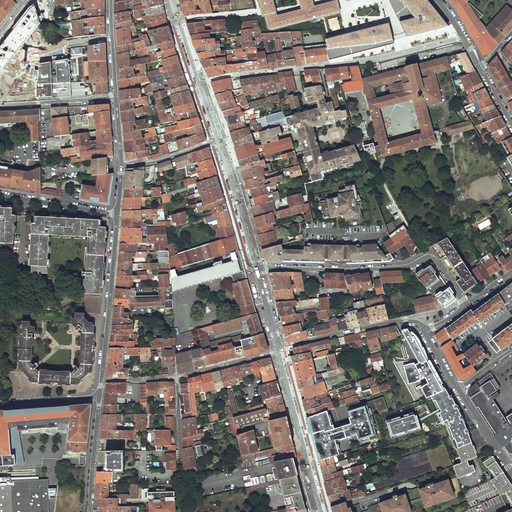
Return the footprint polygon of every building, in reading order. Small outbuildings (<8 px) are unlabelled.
[(9,15),(17,4),(12,0),(0,0),(0,25),(9,15)] [(35,0),(36,4),(38,14),(53,10),(50,3),(49,3),(47,0),(35,0)] [(80,0),(82,7),(73,8),(72,0),(64,0),(65,4),(67,13),(70,13),(104,8),(104,0),(80,0)] [(143,10),(146,9),(149,9),(146,0),(127,0),(115,3),(115,8),(115,14),(130,11),(135,11),(141,10),(143,10)] [(162,0),(146,0),(149,9),(164,5),(162,0)] [(182,10),(185,16),(209,13),(207,0),(196,0),(180,2),(182,10)] [(217,0),(219,12),(229,11),(227,0),(217,0)] [(258,0),(260,6),(263,17),(265,16),(268,28),(271,30),(340,12),(336,0),(313,5),(311,0),(258,0)] [(389,0),(405,32),(407,37),(449,26),(428,0),(347,0),(348,1),(351,0),(389,0)] [(480,20),(468,3),(470,0),(449,0),(453,4),(467,29),(484,58),(486,58),(499,43),(486,27),(480,20)] [(483,16),(468,3),(480,20),(483,16)] [(12,57),(40,21),(38,14),(36,4),(32,8),(8,38),(0,48),(0,101),(1,101),(1,97),(15,96),(31,95),(31,98),(36,98),(37,84),(39,63),(32,64),(31,76),(18,77),(17,75),(12,59),(12,57)] [(486,27),(499,43),(511,28),(511,9),(507,4),(486,27)] [(165,9),(164,5),(149,9),(146,9),(147,16),(165,12),(165,9)] [(104,12),(104,8),(70,13),(72,22),(80,20),(104,17),(104,12)] [(115,19),(116,24),(130,20),(132,20),(130,11),(115,14),(115,19)] [(166,16),(165,12),(147,16),(149,24),(167,19),(166,16)] [(104,17),(80,20),(81,23),(83,23),(84,26),(85,26),(85,23),(88,23),(89,26),(89,28),(104,26),(104,21),(104,17)] [(139,21),(145,20),(144,17),(142,18),(137,19),(136,19),(136,20),(137,23),(138,26),(140,26),(139,21)] [(141,31),(140,32),(137,33),(138,35),(143,33),(147,32),(169,26),(168,23),(167,19),(149,24),(147,24),(148,29),(141,31)] [(203,21),(202,22),(196,22),(187,23),(189,29),(191,35),(205,33),(204,30),(204,26),(212,25),(212,29),(213,32),(225,31),(224,19),(223,19),(212,20),(203,21)] [(80,20),(72,22),(74,37),(105,34),(105,30),(104,26),(89,28),(86,28),(85,26),(84,26),(83,23),(81,23),(80,20)] [(115,30),(116,29),(136,27),(138,26),(137,23),(131,24),(130,20),(116,24),(115,24),(115,27),(115,30)] [(242,29),(259,27),(257,20),(237,22),(238,30),(242,29)] [(326,44),(328,61),(329,61),(395,43),(393,36),(389,22),(326,39),(327,44),(326,44)] [(150,44),(147,35),(144,36),(143,33),(138,35),(138,36),(139,38),(140,41),(144,41),(145,47),(147,46),(173,40),(171,33),(169,26),(147,32),(147,34),(150,34),(152,44),(150,44)] [(135,31),(136,37),(138,36),(138,35),(137,33),(136,27),(116,29),(117,38),(118,46),(131,43),(135,43),(140,41),(139,38),(132,39),(131,32),(135,31)] [(290,31),(279,32),(280,40),(287,39),(288,42),(292,41),(291,39),(290,31)] [(300,31),(290,31),(291,39),(301,38),(300,31)] [(276,56),(270,57),(266,40),(275,40),(277,51),(282,51),(280,40),(279,32),(260,33),(262,39),(264,52),(268,69),(278,68),(276,56)] [(242,35),(237,35),(237,42),(241,41),(253,40),(252,34),(242,35)] [(194,43),(195,46),(220,44),(220,41),(220,40),(215,40),(215,38),(210,38),(193,40),(194,43)] [(174,44),(173,40),(147,46),(148,50),(161,47),(162,51),(175,48),(174,44)] [(144,41),(140,41),(135,43),(136,49),(137,49),(145,47),(144,41)] [(82,48),(71,49),(71,62),(72,63),(83,62),(83,57),(89,57),(89,62),(107,61),(106,57),(106,48),(106,43),(99,44),(99,45),(88,47),(89,54),(83,55),(82,48)] [(118,50),(118,54),(132,50),(131,43),(118,46),(118,50)] [(196,50),(197,53),(222,50),(221,44),(220,44),(195,46),(196,50)] [(320,62),(328,61),(326,44),(309,47),(312,63),(320,62)] [(308,64),(312,63),(309,47),(309,46),(303,47),(303,53),(305,64),(308,64)] [(229,55),(226,55),(225,49),(222,50),(197,53),(199,57),(200,60),(226,57),(248,54),(257,53),(257,50),(257,47),(255,47),(242,48),(235,48),(236,54),(229,54),(229,55)] [(300,53),(303,53),(303,47),(293,48),(293,50),(296,65),(296,67),(299,66),(302,66),(300,53)] [(501,51),(500,52),(511,66),(511,63),(511,62),(511,61),(509,58),(511,56),(511,57),(511,55),(505,47),(501,51)] [(176,51),(175,48),(162,51),(159,52),(149,54),(149,56),(151,62),(162,59),(177,56),(176,51)] [(133,50),(132,50),(118,54),(117,54),(118,62),(130,59),(130,53),(134,52),(133,50)] [(290,66),(296,65),(293,50),(282,52),(285,67),(290,66)] [(259,70),(268,69),(264,52),(257,53),(258,62),(259,70)] [(248,54),(249,62),(258,62),(257,53),(248,54)] [(466,53),(447,57),(449,66),(460,60),(468,74),(476,72),(469,59),(466,53)] [(118,62),(119,69),(146,63),(151,62),(149,56),(130,60),(130,59),(118,62)] [(178,59),(177,56),(162,59),(164,66),(180,63),(178,59)] [(226,57),(200,60),(202,64),(204,68),(226,66),(227,66),(227,65),(226,57)] [(359,66),(348,67),(352,80),(341,82),(342,84),(339,85),(342,94),(364,89),(382,157),(437,142),(427,105),(442,101),(435,74),(450,70),(449,66),(447,57),(419,64),(418,65),(417,64),(412,65),(406,67),(382,74),(380,74),(377,75),(376,70),(371,71),(372,76),(361,79),(359,66)] [(492,62),(487,67),(508,104),(511,101),(511,84),(496,57),(492,62)] [(48,63),(39,63),(37,84),(57,83),(65,83),(70,82),(70,61),(69,61),(50,61),(48,63)] [(108,74),(107,61),(89,62),(90,81),(92,81),(108,80),(108,74)] [(227,73),(259,70),(258,62),(249,62),(227,65),(227,66),(226,66),(204,68),(207,74),(209,78),(224,74),(223,69),(226,69),(227,73)] [(120,75),(120,79),(148,76),(147,72),(146,63),(119,69),(120,75)] [(182,69),(180,63),(164,66),(159,67),(159,69),(160,71),(165,69),(168,69),(169,73),(166,74),(161,75),(161,74),(148,77),(149,80),(150,83),(151,83),(163,80),(167,79),(184,75),(182,69)] [(338,68),(339,69),(342,79),(342,80),(350,79),(347,67),(343,67),(338,68)] [(331,69),(325,69),(328,85),(334,84),(333,80),(331,69)] [(333,69),(331,69),(333,80),(342,79),(339,69),(333,69)] [(304,70),(305,78),(311,77),(312,84),(322,83),(319,70),(311,70),(304,70)] [(288,72),(283,73),(286,85),(288,92),(291,91),(290,89),(293,88),(294,91),(296,91),(292,72),(288,72)] [(465,91),(473,88),(475,93),(485,88),(476,72),(468,74),(461,77),(465,91)] [(278,73),(278,75),(281,86),(286,85),(283,73),(281,73),(278,73)] [(185,79),(184,75),(167,79),(169,87),(165,88),(165,90),(169,89),(187,85),(185,79)] [(276,75),(274,76),(278,91),(278,92),(283,91),(281,86),(278,75),(276,75)] [(132,87),(131,82),(149,80),(148,77),(148,76),(120,79),(119,79),(120,91),(135,89),(134,87),(132,87)] [(265,77),(257,78),(261,93),(261,96),(278,91),(274,76),(265,77)] [(233,88),(230,78),(214,82),(211,83),(214,89),(216,95),(231,92),(239,90),(243,89),(240,80),(236,80),(234,77),(231,78),(235,88),(233,88)] [(248,79),(240,80),(243,89),(246,97),(261,93),(257,78),(248,79)] [(97,92),(92,92),(93,96),(108,95),(109,92),(108,87),(108,80),(92,81),(92,85),(96,85),(97,92)] [(151,83),(153,90),(165,88),(163,80),(151,83)] [(57,83),(37,84),(36,98),(39,98),(39,99),(40,99),(42,99),(42,96),(52,96),(57,96),(57,92),(57,83)] [(65,83),(57,83),(57,92),(62,92),(65,92),(65,83)] [(147,86),(147,87),(145,87),(146,93),(153,91),(153,90),(151,83),(150,83),(147,86)] [(296,114),(285,117),(287,123),(288,128),(295,132),(298,131),(299,135),(301,143),(303,149),(305,156),(308,167),(312,182),(327,178),(326,177),(325,172),(334,169),(340,167),(346,165),(350,164),(355,163),(362,161),(360,155),(358,150),(356,145),(346,148),(335,151),(330,153),(325,154),(321,155),(314,129),(317,128),(323,126),(327,125),(339,122),(349,119),(346,109),(342,110),(335,111),(334,107),(333,103),(326,104),(320,84),(306,87),(308,93),(306,93),(308,100),(310,110),(309,111),(304,112),(301,113),(296,114)] [(188,88),(187,85),(169,89),(170,90),(165,91),(166,96),(170,95),(189,91),(188,88)] [(120,96),(120,101),(141,98),(140,88),(135,89),(120,91),(120,96)] [(470,105),(475,103),(490,97),(485,88),(475,93),(472,94),(471,94),(469,95),(467,96),(470,105)] [(241,96),(236,97),(237,99),(238,98),(246,97),(243,89),(239,90),(241,96)] [(165,91),(165,90),(154,93),(156,97),(156,98),(162,97),(166,96),(165,91)] [(191,97),(189,91),(170,95),(173,105),(166,107),(166,109),(169,108),(193,103),(191,97)] [(217,99),(219,103),(234,100),(231,92),(216,95),(217,99)] [(291,94),(288,94),(292,108),(300,106),(298,97),(293,98),(292,94),(291,95),(291,94)] [(264,100),(266,106),(281,101),(280,99),(279,96),(264,100)] [(133,106),(147,102),(146,97),(141,98),(120,101),(121,106),(121,111),(133,109),(133,106)] [(156,98),(159,111),(162,110),(165,109),(162,97),(156,98)] [(249,104),(246,97),(238,98),(241,106),(249,104)] [(494,104),(490,97),(475,103),(478,111),(479,110),(494,104)] [(221,107),(223,111),(238,107),(235,99),(234,100),(219,103),(221,107)] [(266,106),(264,100),(249,104),(250,107),(251,110),(252,109),(266,106)] [(166,114),(163,115),(162,110),(159,111),(158,111),(159,119),(169,117),(171,116),(179,115),(183,114),(196,111),(194,106),(193,103),(169,108),(170,112),(166,113),(166,114)] [(110,104),(109,104),(93,105),(88,105),(89,114),(96,113),(110,112),(110,104)] [(224,114),(225,117),(227,116),(241,112),(240,109),(250,107),(249,104),(241,106),(238,107),(223,111),(224,114)] [(497,109),(494,104),(479,110),(482,116),(497,109)] [(59,107),(52,108),(53,118),(68,116),(67,107),(59,107)] [(143,107),(133,109),(121,111),(121,117),(122,123),(123,123),(124,134),(140,130),(147,128),(145,119),(133,121),(132,115),(144,113),(144,112),(143,107)] [(0,123),(28,124),(28,142),(38,142),(38,159),(34,159),(35,162),(41,162),(41,109),(12,111),(11,111),(0,111),(0,123)] [(252,109),(251,110),(241,112),(227,116),(228,121),(229,125),(244,122),(250,120),(255,119),(252,109)] [(481,119),(483,123),(500,117),(497,109),(482,116),(477,118),(478,120),(481,119)] [(285,117),(283,110),(266,115),(270,128),(281,125),(287,123),(285,117)] [(197,114),(196,111),(183,114),(185,120),(198,117),(197,114)] [(68,116),(53,118),(54,125),(69,123),(68,116)] [(110,117),(96,119),(98,131),(99,131),(110,130),(111,130),(112,129),(111,124),(110,124),(109,119),(111,119),(111,117),(110,117)] [(172,126),(174,131),(201,126),(200,121),(198,117),(185,120),(180,121),(173,122),(174,126),(172,126)] [(485,127),(490,125),(494,133),(506,128),(500,117),(483,123),(485,127)] [(447,125),(449,134),(474,127),(470,120),(469,119),(466,120),(447,125)] [(229,129),(230,133),(246,128),(244,122),(229,125),(228,125),(229,129)] [(69,123),(54,125),(55,137),(70,135),(70,130),(67,131),(67,126),(69,126),(69,123)] [(265,126),(261,128),(260,124),(258,124),(254,126),(256,132),(260,131),(266,129),(265,126)] [(266,129),(260,131),(264,145),(268,144),(267,141),(271,140),(272,142),(278,141),(276,135),(283,133),(281,125),(270,128),(266,129)] [(150,132),(147,133),(147,136),(157,134),(154,126),(148,128),(150,132)] [(165,133),(163,133),(164,136),(165,143),(172,142),(171,137),(190,133),(191,137),(204,133),(202,130),(201,126),(174,131),(165,133)] [(232,137),(233,141),(251,133),(249,127),(246,128),(230,133),(232,137)] [(509,132),(506,128),(494,133),(493,134),(495,137),(509,132)] [(88,133),(72,135),(74,148),(112,143),(111,136),(111,134),(110,134),(110,130),(99,131),(99,136),(97,136),(96,131),(89,132),(90,141),(89,141),(88,133)] [(125,137),(125,141),(142,137),(140,130),(124,134),(125,137)] [(511,138),(509,132),(495,137),(498,143),(502,141),(511,138)] [(174,143),(177,142),(179,150),(189,147),(206,141),(205,137),(204,133),(191,137),(174,141),(174,143)] [(235,147),(253,144),(255,144),(251,133),(233,141),(234,144),(235,147)] [(149,141),(149,142),(158,140),(157,134),(147,136),(142,137),(125,141),(124,141),(125,146),(126,152),(133,151),(134,152),(148,151),(147,147),(145,148),(145,143),(144,144),(144,141),(149,141)] [(262,145),(254,148),(253,144),(235,147),(237,154),(239,161),(258,155),(256,150),(263,148),(264,153),(266,160),(269,159),(275,157),(275,153),(294,147),(291,137),(278,141),(272,142),(268,144),(264,145),(263,143),(261,144),(262,145)] [(511,155),(511,138),(502,141),(510,156),(511,155)] [(171,144),(173,143),(173,141),(172,142),(165,143),(159,145),(160,148),(162,155),(169,153),(167,146),(171,145),(171,144)] [(373,141),(363,143),(365,155),(375,152),(373,141)] [(113,150),(112,143),(74,148),(72,148),(61,149),(62,158),(70,157),(70,163),(92,160),(107,158),(114,157),(113,150)] [(490,146),(486,147),(493,159),(497,157),(490,146)] [(158,149),(158,153),(149,156),(149,159),(162,155),(160,148),(158,149)] [(210,150),(209,148),(197,152),(198,157),(210,153),(210,150)] [(127,161),(149,156),(149,151),(148,151),(134,152),(133,151),(126,152),(125,152),(126,161),(127,161)] [(210,153),(198,157),(197,152),(193,153),(196,164),(198,163),(199,163),(212,158),(211,156),(210,153)] [(193,153),(188,155),(191,165),(196,164),(193,153)] [(264,159),(260,160),(259,155),(258,155),(239,161),(240,164),(241,168),(266,160),(264,153),(263,153),(264,159)] [(188,155),(158,165),(159,173),(159,172),(189,166),(191,165),(188,155)] [(98,175),(107,174),(107,164),(107,158),(92,160),(92,176),(98,175)] [(213,161),(212,158),(199,163),(200,167),(213,163),(213,161)] [(241,170),(242,172),(266,165),(265,162),(270,160),(269,159),(266,160),(241,168),(241,170)] [(0,186),(49,195),(48,189),(45,189),(41,191),(41,170),(32,173),(16,171),(16,173),(9,171),(10,165),(0,163),(0,186)] [(214,165),(213,163),(200,167),(201,168),(200,168),(199,167),(195,168),(196,172),(190,173),(191,175),(200,172),(215,167),(214,165)] [(262,168),(271,166),(270,163),(266,165),(242,172),(243,177),(244,181),(264,175),(269,174),(268,171),(263,173),(262,168)] [(216,172),(215,167),(200,172),(203,182),(217,177),(218,177),(216,172)] [(125,190),(143,189),(143,184),(133,185),(134,168),(127,169),(126,180),(125,190)] [(303,175),(301,170),(293,172),(270,179),(271,184),(277,182),(283,181),(294,178),(295,177),(303,175)] [(107,174),(98,175),(97,187),(83,185),(83,188),(81,200),(110,204),(111,203),(114,173),(107,174)] [(245,183),(246,185),(263,181),(265,180),(264,175),(244,181),(245,183)] [(218,182),(217,177),(203,182),(198,183),(201,193),(219,186),(218,182)] [(59,181),(55,181),(58,191),(48,189),(49,195),(62,197),(59,181)] [(246,188),(247,190),(251,189),(264,186),(263,181),(246,185),(246,188)] [(251,189),(253,198),(274,193),(274,190),(266,192),(265,189),(278,186),(278,185),(277,182),(271,184),(264,186),(251,189)] [(326,202),(321,203),(324,217),(329,216),(329,218),(343,214),(345,222),(352,220),(353,223),(363,221),(359,205),(355,205),(354,200),(358,200),(355,184),(345,186),(345,188),(338,190),(340,197),(325,200),(326,202)] [(203,202),(190,206),(191,209),(223,199),(221,192),(219,186),(201,193),(198,194),(196,194),(187,197),(189,200),(202,196),(203,202)] [(162,195),(161,188),(157,188),(151,188),(152,197),(162,196),(162,195)] [(143,191),(147,190),(147,189),(143,189),(125,190),(124,195),(124,199),(142,198),(143,191)] [(250,203),(251,207),(273,201),(281,199),(279,192),(274,193),(253,198),(249,199),(250,203)] [(307,195),(303,196),(302,193),(287,197),(290,208),(309,203),(307,195)] [(146,198),(151,198),(151,197),(142,198),(124,199),(123,205),(123,210),(140,209),(141,200),(146,199),(146,198)] [(212,212),(206,215),(206,217),(218,213),(216,207),(225,204),(224,202),(223,199),(191,209),(193,213),(211,208),(212,212)] [(253,213),(254,218),(276,212),(273,201),(251,207),(253,213)] [(280,217),(305,210),(306,215),(311,214),(309,203),(290,208),(276,212),(254,218),(256,223),(257,228),(275,223),(276,223),(274,216),(279,215),(280,217)] [(226,204),(225,204),(216,207),(218,213),(227,210),(226,207),(226,204)] [(12,208),(0,207),(0,242),(13,243),(15,215),(12,214),(12,208)] [(141,213),(145,213),(145,218),(153,218),(153,224),(153,227),(165,227),(165,224),(164,220),(157,220),(157,209),(140,209),(123,210),(123,214),(122,217),(135,217),(136,219),(141,219),(141,213)] [(212,228),(211,228),(212,231),(216,230),(232,225),(230,218),(227,210),(218,213),(206,217),(204,217),(206,223),(216,220),(218,224),(211,226),(212,228)] [(175,227),(186,223),(184,218),(186,217),(184,211),(171,215),(175,227)] [(490,215),(471,225),(474,230),(488,223),(493,220),(490,215)] [(100,220),(36,216),(36,223),(32,223),(29,272),(46,273),(49,234),(88,236),(84,292),(100,293),(100,286),(103,287),(104,263),(107,228),(100,228),(100,220)] [(122,223),(121,228),(147,227),(153,227),(153,224),(142,224),(141,219),(136,219),(135,217),(122,217),(122,223)] [(385,224),(390,235),(396,231),(392,222),(385,224)] [(273,225),(275,225),(275,223),(257,228),(258,232),(259,235),(279,229),(289,227),(288,224),(278,226),(278,227),(273,228),(273,225)] [(233,230),(232,225),(216,230),(220,240),(235,236),(233,230)] [(382,241),(390,253),(390,254),(404,244),(412,256),(416,254),(414,251),(417,247),(404,225),(396,231),(390,235),(382,241)] [(147,227),(121,228),(121,236),(120,244),(138,243),(147,243),(147,238),(142,238),(142,232),(147,232),(147,227)] [(165,230),(165,227),(153,227),(147,227),(147,232),(147,238),(147,243),(154,243),(167,243),(167,241),(165,230)] [(277,242),(275,234),(279,233),(278,232),(280,232),(279,229),(259,235),(261,242),(262,249),(281,244),(282,244),(281,241),(277,242)] [(237,243),(235,236),(220,240),(175,255),(168,257),(169,262),(170,270),(175,269),(229,254),(239,251),(237,243)] [(446,238),(445,239),(432,246),(464,293),(477,283),(446,238)] [(140,249),(138,249),(138,243),(120,244),(120,248),(119,253),(135,252),(150,251),(150,248),(147,248),(147,246),(143,246),(143,249),(140,249)] [(154,243),(155,251),(156,251),(158,251),(166,251),(166,247),(167,247),(167,245),(167,243),(154,243)] [(310,263),(322,263),(345,264),(353,264),(382,262),(390,262),(393,259),(390,254),(390,253),(385,256),(381,250),(377,250),(377,244),(362,245),(362,248),(357,248),(357,245),(354,246),(310,244),(310,247),(307,247),(304,247),(304,250),(285,249),(284,250),(283,250),(281,244),(262,249),(264,254),(265,258),(265,259),(269,262),(285,262),(310,263)] [(168,257),(168,250),(166,251),(158,251),(158,262),(159,262),(168,262),(169,262),(168,257)] [(145,253),(156,252),(156,251),(155,251),(150,251),(135,252),(135,256),(135,259),(135,261),(145,260),(145,253)] [(177,274),(176,274),(175,269),(170,270),(170,271),(170,274),(173,286),(173,287),(173,290),(233,274),(241,271),(240,268),(244,266),(239,251),(229,254),(232,262),(177,276),(177,274)] [(119,258),(118,262),(131,262),(135,262),(135,261),(135,259),(131,259),(131,256),(135,256),(135,252),(119,253),(119,258)] [(482,265),(489,276),(496,271),(500,269),(497,265),(495,262),(489,253),(484,256),(488,262),(486,263),(484,258),(479,261),(480,262),(482,265)] [(495,257),(497,261),(495,262),(497,265),(500,264),(506,272),(511,268),(506,260),(504,262),(499,255),(495,257)] [(488,276),(481,265),(482,265),(480,262),(475,265),(477,268),(471,272),(478,283),(485,278),(488,276)] [(503,274),(506,272),(500,264),(497,265),(500,269),(503,274)] [(434,268),(430,265),(419,273),(415,275),(421,282),(429,292),(434,298),(443,308),(456,298),(434,268)] [(233,274),(235,282),(247,279),(246,273),(244,266),(240,268),(241,271),(233,274)] [(405,272),(408,278),(415,275),(410,269),(405,272)] [(390,271),(379,272),(381,280),(382,283),(393,282),(390,271)] [(404,282),(401,271),(390,271),(393,282),(404,282)] [(271,281),(274,290),(292,288),(291,285),(289,275),(294,275),(294,272),(288,272),(269,273),(271,281)] [(299,292),(303,291),(300,272),(294,272),(294,275),(295,280),(297,288),(292,288),(274,290),(275,296),(277,302),(298,301),(304,300),(303,299),(300,299),(299,298),(294,299),(293,292),(299,292)] [(324,273),(324,288),(349,288),(346,278),(345,275),(344,274),(344,273),(324,273)] [(355,276),(346,278),(349,288),(350,291),(360,289),(360,287),(364,286),(364,288),(373,286),(369,273),(360,274),(361,279),(357,279),(356,274),(355,274),(355,276)] [(159,274),(158,274),(159,287),(168,287),(168,274),(159,274)] [(131,279),(148,278),(148,275),(147,275),(141,275),(117,277),(117,283),(116,289),(131,289),(131,279)] [(238,308),(239,307),(242,317),(257,313),(255,304),(247,279),(235,282),(233,283),(238,303),(237,303),(238,308)] [(382,283),(381,280),(374,282),(377,294),(385,293),(382,283)] [(505,304),(506,305),(511,300),(511,281),(500,292),(498,293),(505,304)] [(418,284),(427,294),(429,292),(421,282),(418,284)] [(115,299),(130,300),(129,308),(129,309),(139,309),(139,295),(136,296),(136,287),(133,287),(133,289),(131,289),(116,289),(115,294),(115,299)] [(139,295),(139,309),(173,307),(173,299),(167,299),(167,293),(172,293),(172,287),(168,287),(159,287),(159,294),(139,295)] [(451,339),(452,340),(478,321),(480,324),(505,304),(498,293),(492,298),(472,313),(470,310),(457,320),(445,329),(449,336),(450,338),(451,339)] [(365,305),(384,301),(383,295),(364,299),(365,305)] [(330,310),(328,300),(333,300),(332,296),(325,297),(327,309),(329,317),(333,332),(336,331),(339,331),(337,319),(337,318),(332,319),(330,310)] [(320,310),(327,309),(325,297),(319,298),(320,310)] [(432,297),(412,301),(415,314),(435,309),(432,298),(432,297)] [(435,309),(443,308),(434,298),(432,298),(435,309)] [(120,311),(120,307),(125,307),(129,308),(130,300),(115,299),(114,309),(113,318),(129,317),(129,312),(124,312),(120,311)] [(311,302),(313,302),(313,299),(304,300),(298,301),(277,302),(279,309),(281,316),(302,313),(304,313),(316,311),(315,308),(297,311),(298,311),(294,312),(292,307),(292,304),(296,304),(298,303),(298,304),(303,304),(303,306),(312,304),(311,302)] [(364,299),(353,302),(355,310),(366,307),(365,305),(364,299)] [(379,322),(388,320),(385,305),(366,309),(367,312),(369,324),(379,322)] [(312,319),(311,319),(311,321),(312,321),(329,317),(327,309),(320,310),(318,311),(319,318),(317,318),(312,318),(312,319)] [(357,327),(360,326),(356,313),(356,312),(350,314),(351,317),(354,328),(357,327)] [(364,325),(369,324),(367,312),(356,313),(360,326),(364,325)] [(257,313),(242,317),(235,319),(234,319),(198,328),(202,347),(202,349),(233,341),(242,338),(249,336),(248,333),(230,337),(230,336),(209,342),(207,332),(214,331),(214,333),(248,324),(249,326),(252,336),(263,333),(260,323),(257,313)] [(281,319),(282,321),(303,318),(302,313),(281,316),(281,319)] [(30,323),(21,322),(20,334),(19,334),(18,362),(19,362),(18,368),(32,383),(39,383),(39,385),(67,386),(71,386),(71,385),(78,385),(93,371),(93,366),(94,366),(94,362),(96,334),(94,334),(95,325),(92,325),(85,317),(85,314),(83,314),(74,314),(74,319),(71,322),(71,324),(81,335),(79,366),(73,372),(38,370),(32,363),(33,335),(36,335),(36,333),(35,330),(34,328),(32,328),(30,324),(30,323)] [(113,322),(112,326),(129,325),(133,325),(133,324),(133,322),(129,322),(129,317),(113,318),(113,322)] [(324,334),(333,332),(329,317),(312,321),(313,325),(324,323),(325,326),(314,328),(316,335),(324,334)] [(351,328),(354,328),(351,317),(345,318),(346,321),(348,329),(351,328)] [(303,322),(303,318),(282,321),(283,324),(283,326),(300,323),(303,322)] [(341,321),(340,318),(337,319),(339,331),(344,330),(348,329),(346,321),(341,321)] [(284,331),(286,335),(302,332),(300,323),(283,326),(284,331)] [(112,331),(111,335),(129,335),(129,325),(112,326),(112,331)] [(389,327),(391,339),(398,337),(398,335),(397,333),(397,330),(396,325),(389,327)] [(490,342),(498,354),(508,346),(511,342),(511,325),(507,329),(506,328),(501,331),(502,333),(490,342)] [(380,336),(381,341),(391,339),(389,327),(378,329),(376,330),(378,336),(380,336)] [(420,387),(426,398),(431,395),(444,389),(441,383),(443,383),(412,327),(406,328),(404,329),(402,331),(419,362),(415,364),(414,362),(403,365),(408,383),(419,381),(419,380),(421,379),(425,377),(428,383),(420,387)] [(435,335),(439,344),(448,337),(449,338),(450,338),(449,336),(445,329),(445,327),(440,331),(435,335)] [(366,332),(370,352),(381,348),(378,336),(376,330),(370,331),(366,332)] [(249,336),(242,338),(243,344),(235,346),(233,341),(202,349),(206,364),(206,367),(235,359),(268,350),(264,337),(263,333),(252,336),(249,336)] [(344,337),(345,344),(357,341),(361,340),(361,336),(364,335),(364,333),(344,337)] [(335,339),(337,345),(345,344),(344,337),(337,339),(335,339)] [(172,338),(156,338),(157,347),(161,347),(164,347),(172,347),(172,338)] [(311,344),(312,351),(334,346),(333,341),(333,339),(311,344)] [(465,356),(456,363),(454,359),(457,357),(458,358),(460,356),(459,355),(462,353),(452,340),(451,339),(441,347),(445,356),(449,362),(457,376),(465,378),(466,377),(466,378),(469,376),(476,370),(473,366),(465,356)] [(290,353),(291,356),(311,352),(312,351),(311,344),(310,343),(306,344),(293,347),(294,352),(290,353)] [(477,343),(463,354),(465,356),(473,366),(486,355),(486,354),(484,352),(485,351),(482,346),(480,347),(477,343)] [(145,364),(152,364),(151,347),(140,348),(140,354),(141,364),(145,364)] [(172,350),(164,350),(164,347),(161,347),(162,363),(176,362),(176,353),(175,347),(172,347),(172,350)] [(202,347),(176,353),(176,362),(176,365),(176,374),(196,369),(195,367),(206,364),(202,349),(202,347)] [(109,356),(108,363),(123,363),(124,355),(140,354),(140,348),(134,348),(110,349),(109,356)] [(292,360),(293,364),(313,359),(311,352),(291,356),(292,360)] [(375,372),(378,382),(382,381),(381,375),(387,373),(381,352),(371,355),(374,367),(375,372)] [(338,368),(334,354),(329,355),(328,355),(331,367),(330,367),(327,368),(328,371),(338,368)] [(257,361),(259,368),(260,368),(272,364),(271,361),(270,358),(263,360),(257,361)] [(295,372),(297,380),(314,375),(316,375),(313,359),(293,364),(295,372)] [(251,363),(255,373),(259,372),(260,371),(259,368),(257,361),(254,362),(251,363)] [(128,369),(122,369),(123,363),(108,363),(108,370),(107,376),(108,377),(121,377),(127,377),(128,369)] [(241,366),(244,377),(254,374),(255,373),(251,363),(247,365),(246,365),(241,366)] [(274,372),(272,364),(260,368),(261,371),(263,378),(262,378),(263,381),(256,383),(258,387),(259,386),(262,385),(261,384),(277,379),(274,372)] [(235,368),(239,384),(244,382),(243,379),(245,378),(244,377),(241,366),(238,367),(235,368)] [(232,417),(232,419),(234,418),(234,416),(238,415),(232,393),(230,394),(229,387),(239,384),(235,368),(227,370),(220,372),(224,388),(227,399),(232,417)] [(211,374),(215,390),(224,388),(220,372),(215,373),(211,374)] [(490,395),(490,394),(501,387),(491,372),(488,374),(489,375),(483,379),(482,378),(477,382),(479,386),(476,388),(474,385),(472,386),(471,387),(470,388),(470,389),(470,390),(469,391),(469,393),(470,394),(470,395),(471,396),(477,407),(476,408),(481,415),(482,414),(484,417),(483,418),(493,433),(494,432),(496,435),(499,433),(503,438),(506,444),(504,445),(506,448),(507,448),(511,455),(511,413),(506,417),(509,420),(507,421),(493,399),(490,395)] [(298,384),(299,389),(303,388),(324,382),(328,381),(332,379),(340,377),(339,373),(336,374),(336,375),(316,381),(314,375),(297,380),(298,384)] [(204,392),(211,391),(207,375),(204,376),(201,376),(203,385),(204,392)] [(340,377),(332,379),(328,381),(328,384),(331,385),(334,384),(349,380),(347,375),(340,377)] [(188,384),(188,387),(203,385),(201,376),(192,379),(188,380),(188,384)] [(359,381),(361,386),(373,382),(372,377),(359,381)] [(259,386),(264,401),(266,400),(281,395),(279,387),(277,379),(261,384),(262,385),(259,386)] [(105,397),(104,405),(117,405),(117,394),(116,394),(116,393),(119,392),(119,393),(125,393),(125,382),(107,383),(106,384),(106,386),(105,392),(105,397)] [(168,404),(167,382),(163,382),(159,383),(160,394),(165,394),(165,404),(168,404)] [(303,388),(306,398),(326,392),(324,382),(303,388)] [(147,383),(146,395),(160,395),(160,394),(159,383),(153,383),(147,383)] [(391,389),(389,383),(379,386),(381,393),(391,389)] [(180,390),(180,395),(183,395),(189,394),(188,387),(188,384),(180,385),(180,390)] [(192,413),(192,418),(194,418),(196,417),(195,410),(196,410),(194,393),(203,392),(204,392),(203,385),(188,387),(189,394),(192,413)] [(379,386),(376,387),(371,389),(373,395),(381,393),(379,386)] [(303,403),(304,406),(319,401),(319,400),(318,399),(320,399),(321,399),(327,396),(326,394),(330,393),(330,395),(337,393),(337,388),(326,392),(306,398),(302,400),(303,403)] [(441,411),(440,412),(445,424),(454,447),(472,442),(462,417),(450,394),(447,388),(444,389),(431,395),(438,407),(439,407),(441,411)] [(341,393),(343,398),(355,394),(354,389),(347,391),(341,393)] [(497,391),(490,395),(493,399),(500,395),(497,391)] [(184,403),(185,414),(192,413),(189,394),(183,395),(184,403)] [(248,406),(242,408),(244,416),(265,409),(269,408),(284,404),(282,399),(281,395),(266,400),(268,406),(263,407),(263,405),(248,409),(248,408),(248,406)] [(337,403),(338,407),(346,404),(360,400),(359,396),(337,403)] [(329,430),(323,412),(307,417),(309,424),(311,431),(315,447),(319,461),(335,456),(339,454),(335,442),(337,441),(358,434),(360,441),(366,439),(367,442),(379,438),(370,412),(378,410),(379,412),(388,409),(384,397),(361,405),(360,400),(346,404),(352,423),(334,429),(329,430)] [(305,408),(305,411),(308,410),(332,402),(332,400),(331,398),(322,401),(322,402),(320,403),(319,401),(304,406),(305,408)] [(232,417),(227,399),(225,400),(227,404),(223,405),(225,415),(227,414),(227,416),(228,418),(232,417)] [(307,417),(323,412),(327,410),(334,408),(332,402),(308,410),(309,411),(306,412),(306,414),(307,417)] [(0,465),(24,464),(22,450),(15,450),(15,454),(10,454),(9,427),(17,426),(18,430),(27,429),(27,426),(45,424),(45,428),(56,427),(56,424),(70,423),(67,450),(87,452),(89,433),(91,405),(91,404),(66,405),(0,410),(0,465)] [(146,404),(146,414),(155,414),(155,412),(151,412),(151,404),(146,404)] [(168,404),(165,404),(165,409),(169,409),(169,414),(176,414),(175,410),(175,404),(168,404)] [(269,408),(272,420),(287,416),(285,409),(284,404),(269,408)] [(104,405),(103,414),(116,414),(117,405),(104,405)] [(234,426),(235,430),(239,429),(238,425),(264,417),(263,414),(267,413),(265,409),(244,416),(242,416),(234,418),(232,419),(234,426)] [(329,430),(334,429),(327,410),(323,412),(329,430)] [(181,421),(182,428),(195,425),(194,418),(192,418),(192,413),(185,414),(181,415),(181,421)] [(103,419),(102,423),(116,423),(120,423),(120,414),(116,414),(103,414),(103,419)] [(135,428),(135,430),(136,430),(146,430),(146,414),(136,414),(135,423),(135,428)] [(418,426),(414,414),(388,422),(393,435),(418,426)] [(166,416),(166,430),(171,430),(175,430),(174,423),(174,417),(174,416),(166,416)] [(273,429),(270,430),(275,448),(293,444),(290,431),(288,421),(287,416),(272,420),(269,421),(271,426),(272,425),(273,429)] [(182,434),(182,439),(202,434),(204,434),(203,430),(197,432),(196,425),(195,425),(182,428),(182,434)] [(15,450),(22,450),(18,430),(17,426),(9,427),(10,454),(15,454),(15,450)] [(231,432),(232,437),(234,437),(234,436),(237,435),(235,430),(234,426),(230,428),(227,428),(228,432),(231,432)] [(237,435),(234,436),(234,437),(239,457),(246,455),(261,452),(258,442),(256,442),(254,443),(253,438),(255,437),(257,437),(254,429),(237,435)] [(101,435),(101,437),(126,437),(126,440),(133,440),(133,433),(136,433),(136,430),(135,430),(101,430),(101,435)] [(171,430),(166,430),(156,430),(156,446),(168,446),(171,446),(171,438),(171,430)] [(503,438),(499,433),(496,435),(494,432),(493,433),(500,440),(503,445),(504,445),(506,444),(503,438)] [(183,444),(183,449),(196,446),(198,445),(202,444),(201,441),(194,443),(193,444),(193,439),(196,439),(203,437),(203,435),(202,434),(182,439),(183,444)] [(461,461),(453,464),(458,476),(466,473),(472,471),(476,470),(473,463),(469,465),(467,459),(477,456),(472,442),(456,447),(461,461)] [(246,455),(247,459),(280,452),(280,454),(295,450),(294,447),(293,444),(275,448),(261,452),(246,455)] [(196,467),(192,450),(197,449),(196,446),(183,449),(183,457),(184,463),(179,463),(179,470),(184,470),(195,467),(196,467)] [(275,455),(276,461),(293,457),(296,456),(296,453),(295,450),(280,454),(275,455)] [(107,461),(106,471),(119,471),(122,471),(123,461),(124,461),(124,451),(106,451),(106,459),(106,461),(107,461)] [(153,451),(153,455),(159,455),(159,454),(163,454),(165,454),(165,462),(166,462),(176,462),(175,456),(175,453),(174,453),(174,451),(169,451),(153,451)] [(247,459),(247,462),(272,456),(273,456),(275,455),(280,454),(280,452),(247,459)] [(484,460),(482,462),(486,467),(487,467),(489,466),(496,476),(494,477),(490,480),(500,495),(505,493),(507,492),(511,503),(510,504),(511,507),(511,484),(492,455),(491,456),(484,460)] [(320,464),(321,468),(334,464),(333,459),(336,458),(335,456),(319,461),(320,464)] [(250,475),(244,477),(246,487),(279,479),(297,475),(295,467),(293,460),(293,457),(276,461),(275,461),(276,465),(276,467),(272,468),(273,473),(251,478),(250,475)] [(339,462),(340,467),(352,463),(351,459),(339,462)] [(166,462),(166,471),(176,471),(176,464),(176,462),(166,462)] [(323,477),(336,472),(334,464),(321,468),(322,473),(323,477)] [(323,479),(324,482),(342,476),(348,474),(347,471),(352,469),(353,473),(362,470),(361,464),(336,472),(323,477),(323,479)] [(496,476),(489,466),(487,467),(494,477),(496,476)] [(97,479),(96,484),(109,484),(112,484),(114,484),(119,484),(122,484),(122,481),(113,481),(113,475),(119,475),(119,471),(106,471),(97,471),(97,479)] [(297,475),(279,479),(280,481),(280,483),(286,508),(295,507),(296,511),(305,509),(302,493),(298,477),(297,475)] [(326,489),(328,496),(346,490),(345,486),(346,485),(345,481),(343,480),(342,476),(324,482),(326,489)] [(12,477),(0,477),(0,511),(49,511),(48,479),(39,480),(14,480),(12,480),(12,478),(12,477)] [(381,503),(369,507),(370,510),(363,511),(362,511),(360,504),(348,508),(347,506),(347,504),(346,502),(331,507),(331,509),(332,511),(413,511),(410,504),(424,499),(427,506),(456,496),(449,479),(436,484),(435,481),(427,484),(428,486),(420,489),(423,497),(409,502),(407,494),(399,496),(398,493),(394,495),(395,498),(381,503)] [(95,491),(95,498),(101,498),(118,498),(130,498),(137,498),(138,487),(138,484),(130,484),(130,496),(129,496),(129,494),(120,494),(120,495),(109,495),(109,484),(96,484),(95,491)] [(66,490),(63,511),(76,511),(79,492),(66,490)] [(329,502),(331,507),(346,502),(352,499),(349,490),(346,490),(328,496),(329,502)] [(175,491),(148,492),(149,501),(175,500),(175,491)] [(131,500),(131,507),(140,507),(140,497),(137,498),(130,498),(130,499),(131,500)] [(101,502),(101,507),(118,507),(118,498),(101,498),(101,502)] [(175,500),(149,501),(149,511),(176,511),(176,500),(175,500)]
